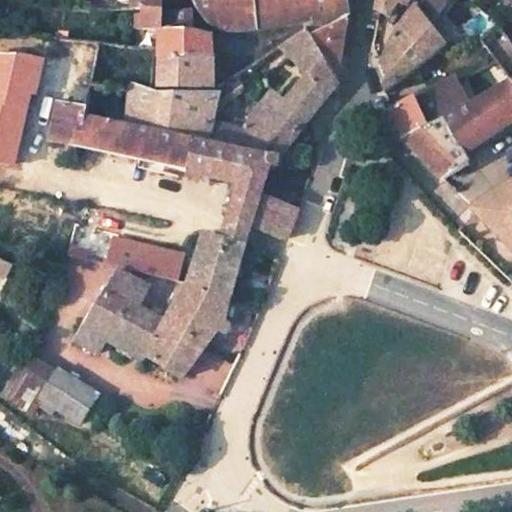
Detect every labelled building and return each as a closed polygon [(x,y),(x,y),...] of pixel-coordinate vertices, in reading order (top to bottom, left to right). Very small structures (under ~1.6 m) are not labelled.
[(144,10),(164,10),(164,2),(163,0),(131,0),(131,10),(144,10)] [(195,0),(200,12),(211,24),(226,31),(242,33),(259,31),(253,0),(195,0)] [(253,0),(259,31),(291,24),(304,21),(312,9),(310,0),(253,0)] [(310,0),(312,9),(324,0),(334,0),(333,0),(310,0)] [(381,0),(380,10),(391,19),(402,0),(381,0)] [(435,27),(453,0),(423,0),(419,8),(402,30),(386,64),(381,74),(382,79),(388,95),(450,48),(435,27)] [(337,11),(308,31),(338,81),(348,20),(337,11)] [(145,15),(137,15),(136,31),(145,31),(164,33),(165,16),(145,15)] [(194,29),(193,15),(165,16),(164,33),(209,36),(207,34),(202,29),(194,29)] [(463,156),(511,123),(511,189),(474,212),(511,248),(511,44),(500,28),(480,42),(485,49),(494,62),(511,84),(511,85),(472,107),(446,120),(463,156)] [(299,211),(262,199),(270,171),(275,172),(277,171),(280,163),(341,85),(338,81),(308,31),(251,68),(259,80),(285,64),(289,70),(297,66),(309,77),(286,109),(272,99),(256,117),(247,133),(215,124),(219,95),(212,93),(154,95),(155,61),(155,52),(136,49),(98,44),(89,87),(128,96),(127,127),(86,118),(87,113),(57,106),(49,142),(130,162),(129,168),(179,180),(180,173),(242,187),(231,223),(252,231),(280,241),(288,240),(299,211)] [(145,31),(145,39),(161,41),(160,61),(214,60),(214,48),(214,36),(209,36),(164,33),(145,31)] [(480,42),(473,47),(479,54),(485,49),(480,42)] [(160,61),(161,88),(195,87),(197,89),(212,89),(213,74),(213,68),(214,60),(160,61)] [(457,80),(391,111),(394,121),(399,129),(406,139),(446,120),(472,107),(457,82),(457,80)] [(446,120),(406,139),(434,172),(443,183),(469,166),(463,156),(446,120)] [(79,207),(51,200),(41,236),(69,243),(79,207)] [(247,247),(252,231),(231,223),(224,241),(247,247)] [(230,302),(247,247),(224,241),(206,237),(197,262),(113,242),(109,260),(95,256),(92,265),(190,288),(230,302)] [(0,279),(9,284),(15,274),(0,265),(0,279)] [(182,304),(168,325),(140,309),(149,291),(120,274),(72,349),(80,354),(83,347),(99,356),(111,336),(147,356),(146,358),(182,378),(219,333),(223,335),(226,334),(227,333),(229,329),(229,327),(228,324),(225,320),(230,302),(190,288),(182,304)] [(14,384),(41,401),(54,379),(28,362),(14,384)] [(54,379),(41,401),(81,426),(99,397),(58,371),(54,379)] [(0,510),(11,494),(0,486),(0,510)]
